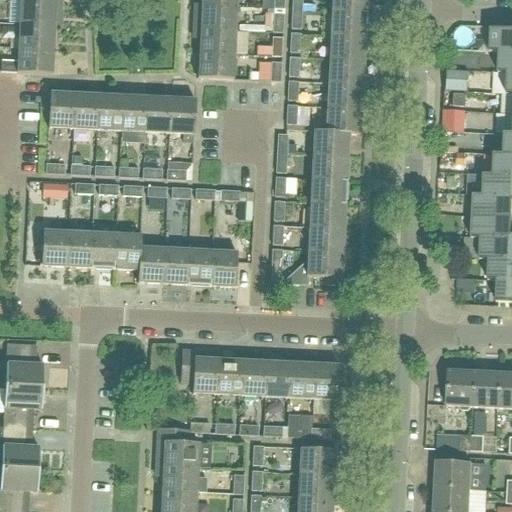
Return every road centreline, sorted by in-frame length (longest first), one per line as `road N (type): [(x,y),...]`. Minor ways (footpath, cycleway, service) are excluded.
road 1 (residential): [(406,334),(92,317),(81,511)]
road 2 (tertiary): [(406,334),(421,8)]
road 3 (tertiary): [(397,511),(406,334)]
